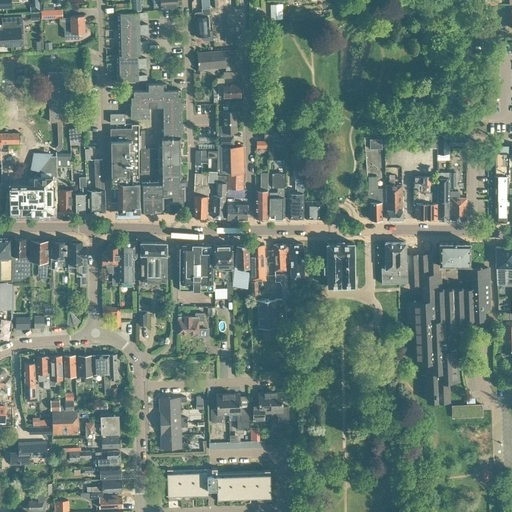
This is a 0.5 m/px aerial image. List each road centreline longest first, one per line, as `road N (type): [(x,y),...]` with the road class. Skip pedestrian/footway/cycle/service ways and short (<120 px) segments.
road 1 (residential): [(251,232),(242,0)]
road 2 (residential): [(473,231),(467,0)]
road 3 (residential): [(108,229),(100,0)]
road 4 (residential): [(189,229),(184,0)]
road 5 (residential): [(489,232),(493,311),(478,339),(480,381),(492,397)]
road 6 (residential): [(138,368),(168,342),(170,229)]
road 7 (residential): [(139,387),(279,382)]
road 8 (secondary): [(348,229),(473,231)]
road 9 (residential): [(143,511),(139,387)]
